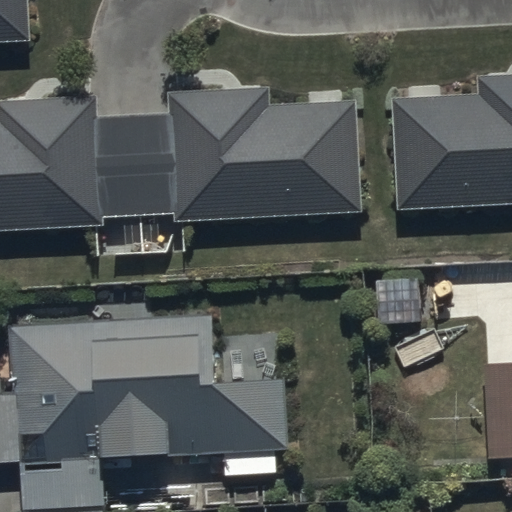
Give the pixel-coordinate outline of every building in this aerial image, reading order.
[(0,0),(0,49),(31,49),(29,0),(0,0)] [(401,103),(405,214),(511,209),(511,80),(486,81),(487,100),(401,103)] [(0,128),(0,236),(110,231),(110,221),(181,217),(181,225),(366,216),(360,107),(277,112),(276,95),(175,100),(176,121),(103,124),(102,104),(3,109),(4,128),(0,128)] [(378,269),(380,316),(424,315),(422,267),(378,269)] [(0,370),(0,452),(26,452),(28,502),(112,499),(110,449),(293,443),(291,365),(215,368),(213,308),(10,316),(12,370),(0,370)] [(511,351),(488,352),(493,449),(511,448),(511,351)]
